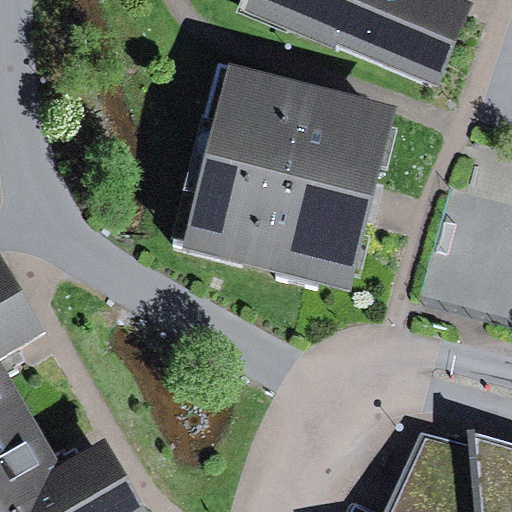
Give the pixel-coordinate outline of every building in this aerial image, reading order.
[(249,0),(243,13),(400,75),(441,91),(476,7),(458,0),(249,0)] [(397,114),(230,71),(182,253),(356,296),(373,231),(382,186),(397,114)] [(511,202),(457,192),(436,305),(511,319),(511,202)] [(0,259),(0,511),(146,511),(104,439),(62,463),(4,363),(48,339),(2,259),(0,259)] [(511,511),(511,454),(475,447),(427,436),(392,511),(511,511)]
